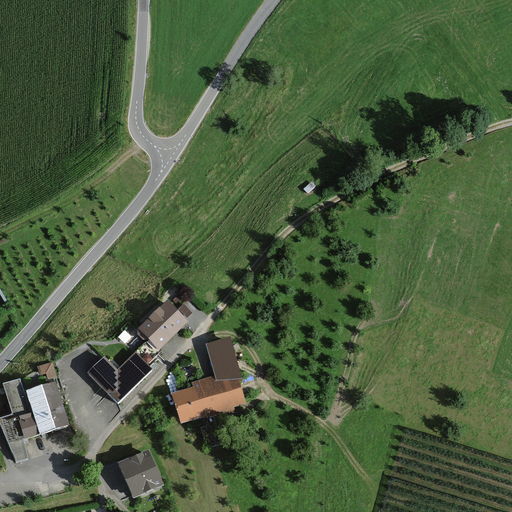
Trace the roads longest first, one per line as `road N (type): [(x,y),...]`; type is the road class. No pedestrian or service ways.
road 1 (track): [(219,309),(273,244),(318,208),(511,121)]
road 2 (unclassified): [(171,155),(0,365)]
road 3 (track): [(192,338),(240,338),(272,394),(323,424),(379,494)]
road 4 (unclassified): [(273,0),(171,155)]
road 5 (unclassified): [(171,155),(136,122),(144,0)]
